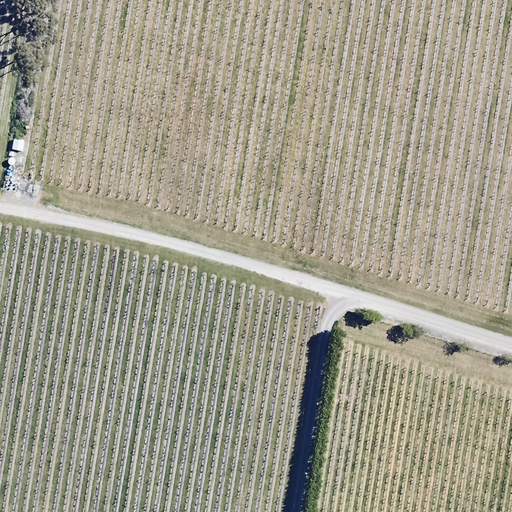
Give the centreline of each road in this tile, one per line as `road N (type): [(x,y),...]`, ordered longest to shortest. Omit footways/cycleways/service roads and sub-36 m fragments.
road 1 (track): [(511,347),(148,241),(0,211)]
road 2 (track): [(330,294),(298,511)]
